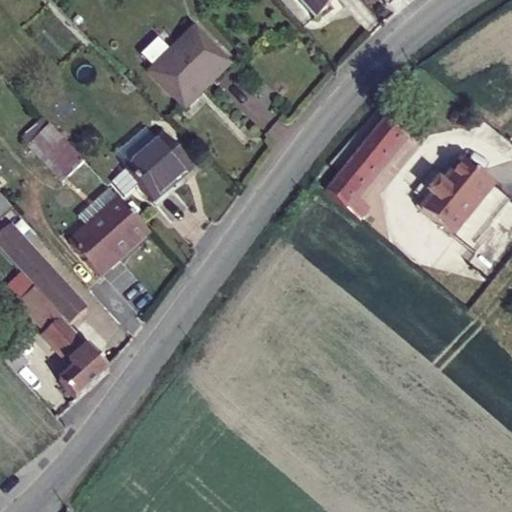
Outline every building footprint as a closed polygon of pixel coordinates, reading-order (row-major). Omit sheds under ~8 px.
[(296,0),(314,20),(336,0),(335,0),(296,0)] [(230,66),(197,26),(148,69),(182,109),(230,66)] [(66,178),(84,161),(48,123),(29,140),(66,178)] [(342,196),(363,212),(419,141),(398,125),(342,196)] [(195,169),(165,139),(129,173),(160,203),(195,169)] [(432,209),(437,214),(448,200),(444,197),(454,185),(458,188),(478,163),(471,158),(451,183),(444,177),(434,189),(442,196),(432,209)] [(469,238),(509,188),(478,163),(458,188),(454,185),(444,197),(448,200),(437,214),(469,238)] [(511,190),(509,188),(469,238),(484,251),(511,216),(511,190)] [(151,232),(110,189),(76,219),(86,231),(69,246),(100,279),(151,232)] [(0,196),(0,219),(2,222),(14,212),(0,196)] [(406,247),(430,265),(445,245),(422,227),(406,247)] [(0,253),(11,265),(27,284),(69,330),(86,315),(10,229),(0,238),(0,253)] [(69,330),(27,284),(11,298),(43,334),(39,337),(71,373),(57,385),(73,404),(108,374),(69,330)] [(0,339),(0,357),(14,373),(26,363),(4,336),(0,339)]
